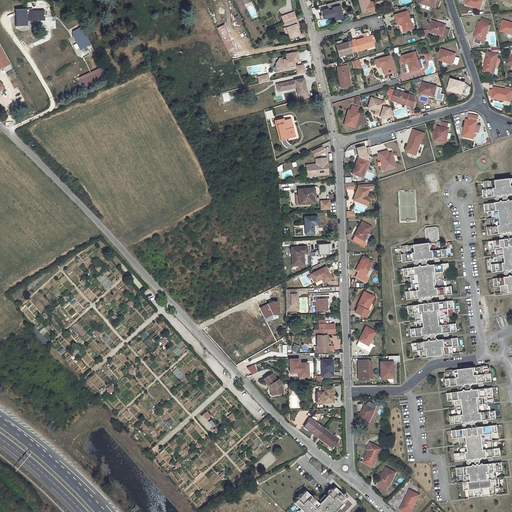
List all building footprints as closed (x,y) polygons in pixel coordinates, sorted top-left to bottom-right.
[(368,0),(358,0),(360,5),(362,14),(374,11),(372,2),(370,3),(368,0)] [(461,0),(466,2),(466,4),(480,9),(482,0),(461,0)] [(332,17),(332,21),(342,19),(339,6),(319,10),(321,20),(332,17)] [(27,25),(27,21),(44,20),(44,11),(27,11),(27,9),(16,9),(17,26),(27,25)] [(408,11),(395,15),(398,24),(402,23),(404,31),(413,29),(408,11)] [(297,23),(295,18),(284,23),(285,27),(289,38),(299,34),(297,27),(295,24),(297,23)] [(511,34),(511,23),(504,20),(501,31),(511,34)] [(450,30),(445,28),(445,26),(433,21),(429,32),(442,36),(443,35),(448,36),(450,30)] [(475,37),(473,42),(480,44),(481,42),(483,42),(484,40),(485,40),(490,25),(488,25),(480,22),(479,22),(474,36),(475,37)] [(235,53),(222,25),(215,29),(228,55),(235,53)] [(73,37),(80,50),(91,45),(81,27),(73,31),(73,37)] [(363,38),(352,41),(354,51),(373,46),(370,36),(369,33),(368,32),(362,34),(363,38)] [(342,43),(335,45),(339,56),(354,51),(352,41),(351,41),(342,43)] [(0,69),(10,64),(0,46),(0,69)] [(460,58),(454,56),(455,54),(442,50),(438,60),(452,64),(452,63),(457,65),(460,58)] [(294,62),(299,61),(297,52),(285,54),(286,59),(283,59),(280,60),(278,63),(279,67),(282,69),(288,68),(287,66),(294,64),(294,62)] [(488,52),(483,71),(494,73),(498,54),(488,52)] [(415,53),(402,56),(403,61),(407,60),(408,64),(410,72),(420,69),(415,53)] [(430,53),(422,56),(425,63),(433,59),(430,53)] [(389,56),(375,60),(376,64),(381,63),(381,66),(384,74),(394,71),(389,56)] [(282,71),(295,68),(294,64),(287,66),(288,68),(282,69),(279,67),(278,63),(280,60),(283,59),(283,58),(279,58),(276,63),(278,68),(282,71)] [(359,59),(352,61),(355,69),(361,67),(359,59)] [(305,72),(303,65),(296,67),(298,74),(305,72)] [(346,66),(337,67),(338,73),(339,73),(340,81),(339,81),(340,88),(350,86),(346,66)] [(104,70),(80,81),(84,89),(108,79),(104,70)] [(270,80),(268,74),(259,76),(260,83),(262,82),(261,78),(267,77),(268,81),(270,80)] [(281,90),(296,87),(299,100),(309,97),(307,92),(306,92),(303,78),(280,84),(281,90)] [(470,87),(464,85),(464,83),(451,80),(448,90),(468,95),(470,87)] [(423,83),(420,93),(434,97),(436,86),(423,83)] [(510,101),(511,92),(511,90),(511,89),(511,87),(506,87),(505,89),(494,87),(493,90),(490,89),(489,96),(492,96),(492,98),(510,101)] [(409,95),(396,91),(393,101),(406,105),(409,95)] [(393,115),(391,107),(388,108),(383,106),(384,102),(371,98),(368,108),(376,110),(375,114),(385,118),(393,115)] [(358,114),(357,114),(358,108),(352,106),(351,110),(348,109),(344,124),(355,127),(358,114)] [(267,119),(273,117),(272,110),(265,111),(267,119)] [(473,138),(478,116),(470,115),(469,120),(467,119),(463,136),(473,138)] [(283,118),(275,120),(280,140),(295,137),(293,127),(290,127),(288,119),(284,120),(283,118)] [(448,129),(447,129),(449,123),(442,122),(440,127),(438,126),(435,140),(446,142),(448,129)] [(411,135),(406,152),(416,155),(422,139),(421,138),(423,133),(416,131),(414,135),(415,135),(414,136),(411,135)] [(364,146),(357,148),(358,155),(359,154),(359,157),(358,157),(352,173),(362,177),(368,161),(363,159),(366,153),(364,146)] [(392,153),(391,152),(392,147),(385,146),(384,150),(382,149),(380,165),(391,166),(392,153)] [(317,156),(325,152),(322,147),(314,151),(317,156)] [(326,158),(317,159),(318,164),(316,164),(306,165),(307,177),(328,174),(326,158)] [(511,178),(489,181),(490,189),(489,189),(482,190),(483,198),(498,196),(508,195),(511,194),(511,195),(511,178)] [(369,200),(370,197),(366,196),(369,188),(374,188),(373,183),(361,184),(360,186),(359,185),(353,199),(367,205),(368,202),(369,202),(369,201),(369,200)] [(312,188),(299,189),(299,194),(297,194),(296,195),(297,203),(297,204),(314,203),(313,194),(316,193),(317,193),(319,192),(319,191),(319,190),(319,188),(318,187),(317,187),(315,186),(313,187),(312,188)] [(319,200),(319,210),(330,209),(329,200),(319,200)] [(493,226),(487,227),(488,235),(502,233),(511,232),(511,200),(509,201),(505,202),(484,204),(485,212),(491,211),(493,211),(494,226),(493,226)] [(317,216),(304,217),(305,234),(314,234),(313,225),(318,224),(317,216)] [(367,241),(364,240),(368,233),(371,227),(362,222),(355,235),(352,241),(364,247),(367,241)] [(408,254),(402,255),(402,263),(417,261),(427,259),(429,259),(430,263),(440,262),(440,259),(439,259),(439,258),(448,257),(447,249),(441,250),(439,250),(438,242),(437,240),(438,240),(439,240),(439,238),(438,229),(437,227),(436,227),(427,228),(426,228),(425,229),(425,230),(427,240),(427,241),(429,241),(429,243),(408,246),(409,254),(408,254)] [(497,264),(491,265),(492,272),(507,271),(511,269),(511,238),(509,239),(489,241),(489,250),(496,249),(497,248),(499,264),(497,264)] [(331,251),(331,244),(316,244),(317,255),(327,254),(327,251),(331,251)] [(304,264),(303,253),(306,253),(307,253),(306,247),(292,247),(293,265),(304,264)] [(322,255),(317,255),(317,252),(311,252),(311,264),(322,263),(322,255)] [(358,272),(355,277),(366,282),(368,277),(366,276),(372,261),(362,256),(355,271),(358,272)] [(444,287),(442,272),(443,272),(449,271),(448,263),(428,266),(424,266),(403,269),(404,277),(410,276),(412,276),(413,290),(412,290),(406,291),(407,299),(421,298),(432,297),(434,296),(434,300),(445,299),(444,296),(443,296),(443,295),(452,294),(451,286),(445,287),(444,287)] [(326,266),(310,274),(314,282),(321,279),(323,278),(325,282),(331,278),(326,266)] [(511,292),(511,276),(493,279),(494,287),(500,286),(502,286),(502,293),(511,292)] [(297,289),(285,289),(286,304),(286,310),(297,310),(296,293),(297,293),(297,289)] [(364,292),(357,305),(358,306),(355,311),(356,313),(365,317),(368,311),(367,310),(373,296),(364,292)] [(327,310),(326,298),(329,298),(329,295),(312,295),(312,301),(315,301),(315,306),(315,311),(327,310)] [(447,334),(447,332),(457,331),(456,324),(450,324),(448,325),(447,309),(448,309),(454,309),(453,301),(433,303),(428,304),(408,306),(409,314),(415,313),(416,313),(418,328),(417,328),(411,329),(412,337),(426,335),(436,334),(438,334),(439,337),(449,336),(449,333),(447,334)] [(325,319),(318,320),(319,329),(313,330),(314,335),(334,334),(334,324),(329,324),(329,326),(325,326),(325,319)] [(270,324),(268,321),(257,326),(258,329),(270,324)] [(359,341),(356,345),(369,352),(371,347),(368,345),(375,331),(365,326),(358,340),(359,341)] [(326,335),(317,335),(317,347),(320,347),(320,352),(328,352),(328,346),(327,346),(326,335)] [(159,342),(163,346),(167,342),(163,338),(159,342)] [(452,354),(451,346),(452,346),(458,345),(458,338),(437,341),(433,341),(413,344),(413,351),(419,350),(421,350),(421,358),(452,354)] [(91,341),(89,347),(99,352),(101,347),(91,341)] [(296,353),(299,346),(293,344),(290,351),(296,353)] [(331,376),(331,370),(332,370),(332,360),(321,360),(321,376),(331,376)] [(368,360),(358,361),(359,379),(368,379),(368,360)] [(380,362),(380,378),(386,378),(386,375),(393,375),(392,368),(390,368),(390,361),(380,362)] [(451,378),(445,379),(446,387),(461,385),(471,384),(473,383),(474,387),(484,386),(484,383),(483,383),(483,382),(491,381),(490,373),(484,374),(483,374),(482,366),(452,370),(453,378),(451,378)] [(130,376),(134,372),(130,367),(126,371),(130,376)] [(273,394),(283,391),(281,383),(278,378),(276,379),(272,372),(264,378),(268,385),(270,384),(272,387),(272,388),(273,394)] [(288,388),(291,388),(291,382),(297,382),(296,377),(290,377),(290,382),(288,382),(288,388)] [(109,386),(105,390),(109,394),(113,390),(109,386)] [(332,386),(322,386),(322,392),(317,392),(317,403),(333,402),(333,392),(331,392),(332,386)] [(487,421),(487,419),(496,419),(495,411),(489,412),(487,412),(486,396),(487,396),(493,395),(492,388),(472,390),(468,391),(447,393),(448,401),(454,400),(455,400),(457,415),(456,416),(450,416),(451,424),(466,422),(476,421),(478,421),(478,425),(489,423),(488,420),(487,421)] [(365,405),(359,418),(369,422),(377,405),(369,401),(367,406),(365,405)] [(206,420),(210,416),(206,411),(201,415),(206,420)] [(311,418),(304,427),(317,436),(324,428),(311,418)] [(142,431),(146,427),(142,423),(138,426),(142,431)] [(492,458),(492,457),(501,456),(500,448),(494,449),(492,449),(490,434),(492,433),(498,433),(497,425),(477,427),(472,428),(452,430),(453,438),(459,437),(460,437),(462,453),(460,453),(455,453),(456,461),(470,460),(480,458),(482,458),(483,462),(493,461),(493,458),(492,458)] [(257,428),(248,435),(262,452),(273,443),(267,436),(271,433),(269,430),(263,435),(257,428)] [(324,428),(317,436),(332,448),(334,445),(336,442),(339,439),(324,428)] [(369,450),(363,462),(373,467),(382,448),(370,443),(367,449),(369,450)] [(464,482),(463,482),(464,490),(468,490),(469,490),(470,498),(495,495),(494,487),(495,486),(499,486),(498,478),(497,478),(496,479),(495,471),(496,471),(502,470),(501,462),(481,465),(477,465),(456,468),(457,475),(463,475),(465,475),(465,482),(464,482)] [(380,482),(378,487),(387,491),(396,473),(386,468),(380,481),(380,482)] [(334,511),(346,499),(334,488),(319,504),(304,490),(292,503),(302,511),(334,511)] [(410,490),(400,509),(406,511),(410,511),(419,495),(410,490)]
